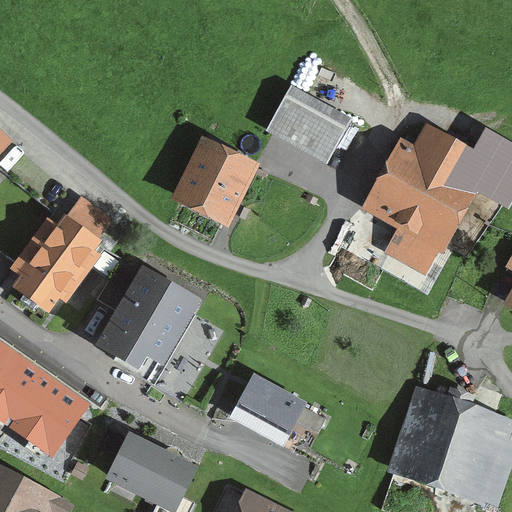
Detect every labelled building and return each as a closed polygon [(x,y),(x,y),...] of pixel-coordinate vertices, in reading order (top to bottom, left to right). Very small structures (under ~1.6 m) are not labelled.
[(351,121),(291,89),(266,137),(327,168),(351,121)] [(401,141),(362,215),(398,233),(385,256),(425,279),(438,257),(442,259),(483,188),(474,183),(486,160),(427,127),(415,148),(401,141)] [(0,163),(0,164),(0,163),(0,159),(13,143),(0,130),(0,163)] [(261,169),(202,141),(172,207),(228,235),(261,169)] [(57,228),(49,223),(11,277),(19,283),(11,296),(50,322),(61,307),(67,310),(102,260),(95,255),(102,244),(100,243),(113,222),(81,199),(67,219),(65,218),(57,228)] [(511,260),(506,272),(511,275),(511,295),(503,312),(511,317),(511,260)] [(201,308),(142,272),(96,355),(148,388),(158,370),(166,373),(201,308)] [(91,409),(0,345),(0,429),(54,467),(91,409)] [(308,407),(254,377),(229,425),(286,455),(308,407)] [(511,433),(511,422),(416,388),(387,478),(482,511),(498,511),(511,471),(511,442),(509,442),(511,433)] [(177,511),(197,473),(129,440),(107,484),(164,511),(177,511)] [(73,511),(76,508),(0,466),(0,511),(73,511)] [(283,511),(245,493),(236,511),(283,511)]
